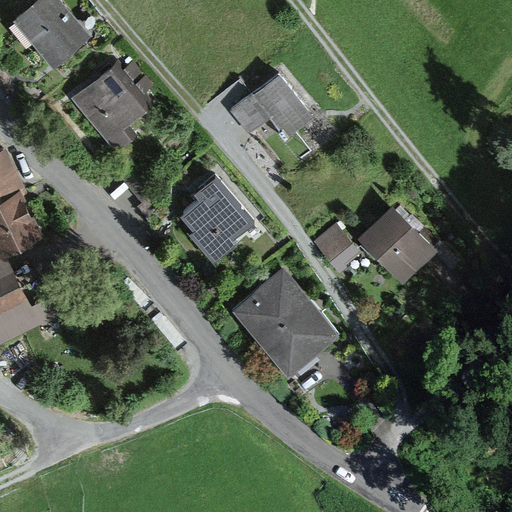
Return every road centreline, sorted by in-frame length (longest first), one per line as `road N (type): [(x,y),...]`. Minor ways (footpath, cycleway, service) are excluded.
road 1 (tertiary): [(0,118),(124,239),(227,370),(309,449),(384,495)]
road 2 (residential): [(433,430),(202,114)]
road 3 (residential): [(511,274),(297,0)]
road 4 (track): [(227,370),(200,392),(0,484)]
